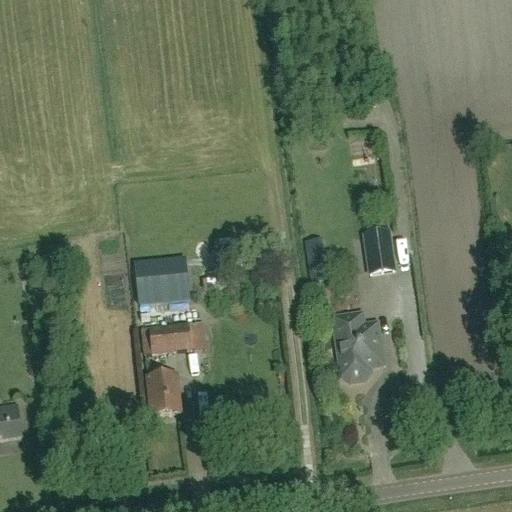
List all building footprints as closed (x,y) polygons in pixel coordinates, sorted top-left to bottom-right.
[(388,235),(364,238),(370,278),(394,274),(388,235)] [(137,283),(140,310),(188,305),(185,278),(137,283)] [(364,317),(351,319),(332,322),(337,353),(342,353),(344,365),(340,370),(341,381),(350,387),(364,385),(370,377),(369,371),(378,370),(376,354),(380,353),(376,327),(366,329),(364,317)] [(189,327),(185,328),(149,333),(141,334),(144,359),(151,358),(151,359),(191,355),(189,327)] [(188,385),(198,383),(195,362),(185,364),(188,385)] [(152,419),(180,416),(176,379),(148,382),(152,419)] [(0,443),(21,441),(16,408),(0,410),(0,443)]
